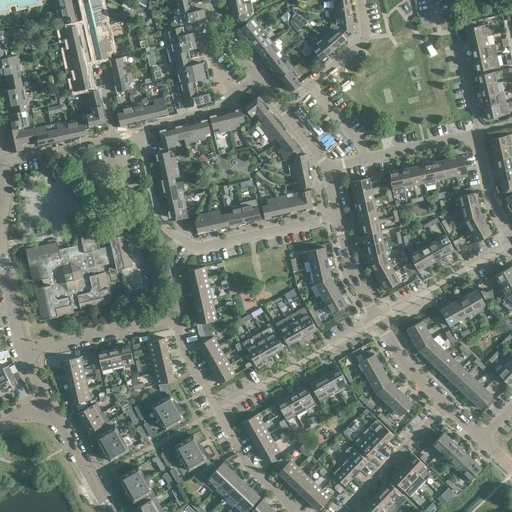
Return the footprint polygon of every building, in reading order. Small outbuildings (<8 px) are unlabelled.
[(0,0),(0,11),(7,9),(6,4),(12,3),(10,0),(0,0)] [(53,0),(56,8),(72,5),(70,0),(53,0)] [(95,0),(82,0),(83,3),(86,3),(87,13),(103,10),(101,0),(96,0),(95,0)] [(253,14),(249,0),(230,0),(228,0),(231,16),(232,21),(237,27),(253,14)] [(348,0),(330,0),(333,1),(334,10),(349,8),(348,0)] [(193,12),(192,4),(178,7),(179,15),(178,15),(179,24),(206,18),(204,10),(193,12)] [(72,5),(56,8),(58,19),(63,18),(64,23),(77,20),(76,14),(74,15),(72,5)] [(340,28),(349,32),(353,34),(349,8),(334,10),(328,11),(329,17),(330,19),(331,19),(335,19),(339,19),(340,28)] [(103,10),(87,13),(89,23),(87,23),(88,29),(102,27),(101,20),(106,19),(103,10)] [(427,11),(418,12),(421,34),(430,33),(427,11)] [(449,14),(441,16),(444,29),(453,27),(449,14)] [(293,18),(291,25),(298,33),(305,26),(293,18)] [(240,32),(249,43),(264,31),(260,26),(258,27),(252,20),(239,30),(240,32)] [(465,24),(466,29),(468,40),(492,35),(490,24),(476,27),(475,21),(465,24)] [(78,35),(75,25),(59,29),(62,39),(67,38),(68,43),(81,40),(80,34),(78,35)] [(88,29),(89,32),(89,36),(91,36),(93,45),(110,42),(108,31),(103,32),(102,27),(88,29)] [(186,43),(192,42),(196,41),(194,34),(185,36),(183,28),(163,32),(166,48),(186,43)] [(329,32),(322,38),(332,51),(353,34),(349,32),(340,28),(332,35),(329,32)] [(249,43),(259,55),(271,44),(266,38),(268,36),(265,32),(264,31),(249,43)] [(492,35),(468,40),(471,50),(494,45),(492,35)] [(332,51),(322,38),(314,44),(317,47),(312,51),(320,61),(332,51)] [(64,50),(66,60),(83,56),(81,48),(83,47),(81,40),(68,43),(69,49),(64,50)] [(196,41),(192,42),(186,43),(166,48),(170,63),(175,62),(190,59),(188,51),(198,49),(196,41)] [(95,55),(93,55),(95,61),(108,59),(107,53),(112,51),(110,42),(93,45),(95,55)] [(259,55),(264,61),(269,67),(279,59),(275,55),(278,52),(271,44),(259,55)] [(435,51),(430,44),(427,47),(432,53),(435,51)] [(494,45),(471,50),(473,61),(497,56),(494,45)] [(0,67),(14,64),(19,63),(17,55),(7,57),(5,50),(0,51),(0,67)] [(299,52),(291,57),(295,62),(302,56),(299,52)] [(83,56),(66,60),(69,70),(74,69),(75,74),(88,71),(87,67),(85,67),(83,56)] [(497,56),(473,61),(475,72),(499,67),(497,56)] [(109,61),(110,68),(112,67),(114,77),(130,73),(128,63),(126,63),(125,57),(109,61)] [(177,78),(203,72),(202,64),(197,65),(192,67),(190,59),(175,62),(177,69),(175,70),(177,78)] [(269,67),(279,80),(292,69),(286,62),(283,64),(279,59),(269,67)] [(14,64),(0,67),(0,75),(4,75),(6,82),(20,79),(19,72),(21,71),(19,63),(14,64)] [(289,92),(299,84),(295,79),(298,77),(292,69),(279,80),(289,92)] [(73,91),(80,90),(90,87),(88,79),(90,79),(88,71),(75,74),(76,80),(71,81),(73,91)] [(181,85),(182,93),(197,90),(195,82),(205,80),(203,72),(177,78),(179,86),(181,85)] [(494,72),(476,76),(479,87),(497,83),(494,72)] [(130,73),(114,77),(116,86),(114,86),(116,93),(129,90),(128,84),(132,83),(130,73)] [(0,91),(0,99),(25,94),(24,86),(22,87),(20,79),(6,82),(8,90),(0,91)] [(497,83),(479,87),(481,98),(499,94),(497,83)] [(198,97),(197,90),(182,93),(184,100),(182,101),(184,109),(206,104),(210,103),(208,95),(198,97)] [(98,91),(96,91),(82,94),(84,105),(89,103),(91,109),(100,107),(103,106),(102,100),(100,100),(98,91)] [(499,94),(481,98),(484,108),(506,103),(503,93),(499,94)] [(12,113),(20,111),(27,110),(25,102),(27,102),(25,94),(0,99),(0,104),(1,108),(10,105),(12,113)] [(255,114),(258,119),(266,112),(262,108),(265,106),(258,98),(244,109),(249,115),(251,118),(255,114)] [(132,106),(135,122),(145,120),(146,122),(151,120),(148,107),(146,99),(144,99),(142,100),(142,101),(142,102),(142,103),(142,104),(132,106)] [(148,107),(151,120),(158,119),(157,117),(167,115),(163,99),(153,101),(154,106),(148,107)] [(511,101),(506,103),(484,108),(485,114),(482,115),(483,120),(487,122),(498,120),(497,117),(509,114),(508,108),(511,106),(511,101)] [(117,115),(120,128),(126,126),(126,124),(135,122),(132,106),(122,108),(123,113),(117,115)] [(100,107),(91,109),(92,114),(87,115),(89,126),(107,122),(105,116),(103,116),(103,113),(101,113),(100,107)] [(235,113),(226,115),(229,132),(240,130),(239,124),(244,123),(244,119),(249,115),(244,109),(235,112),(235,113)] [(22,119),(20,111),(12,113),(9,114),(12,129),(5,130),(6,136),(19,134),(18,131),(23,130),(23,127),(28,126),(27,118),(22,119)] [(266,112),(258,119),(262,123),(258,126),(264,135),(277,124),(271,116),(273,115),(269,111),(266,112)] [(229,132),(226,115),(216,118),(216,116),(210,117),(213,130),(219,129),(219,134),(229,132)] [(66,122),(69,138),(79,136),(79,138),(90,136),(88,129),(84,130),(83,124),(77,125),(76,120),(66,122)] [(201,124),(191,126),(195,142),(205,140),(204,135),(210,133),(207,120),(200,122),(201,124)] [(60,140),(69,138),(66,122),(56,124),(51,125),(54,143),(60,142),(60,140)] [(275,139),(278,144),(289,135),(285,131),(284,132),(277,124),(264,135),(271,143),(275,139)] [(424,136),(438,131),(435,124),(422,129),(424,136)] [(29,129),(32,141),(37,140),(38,144),(48,142),(48,144),(54,143),(51,125),(45,126),(29,129)] [(181,126),(175,128),(178,141),(184,140),(185,145),(195,142),(191,126),(181,129),(181,126)] [(159,151),(163,150),(174,147),(173,142),(178,141),(175,128),(169,129),(170,131),(166,132),(165,130),(159,132),(162,143),(158,143),(159,151)] [(19,134),(6,136),(8,142),(20,140),(19,134)] [(289,159),(293,158),(305,156),(299,148),(299,147),(297,148),(291,141),(292,140),(289,135),(278,144),(282,148),(278,151),(284,159),(287,156),(289,159)] [(511,135),(490,140),(493,151),(511,146),(511,135)] [(511,157),(511,146),(493,151),(495,161),(511,157)] [(159,161),(161,171),(177,168),(175,157),(169,158),(168,153),(155,156),(157,162),(159,161)] [(291,175),(307,172),(305,162),(307,162),(306,156),(305,156),(293,158),(294,164),(289,165),(291,175)] [(451,159),(455,177),(466,174),(462,157),(451,159)] [(511,157),(495,161),(497,172),(511,168),(511,157)] [(451,159),(441,161),(445,179),(455,177),(451,159)] [(430,164),(434,181),(445,179),(441,161),(430,164)] [(430,164),(420,166),(424,184),(434,181),(430,164)] [(409,168),(413,186),(424,184),(420,166),(409,168)] [(177,168),(161,171),(163,181),(161,182),(162,187),(175,184),(174,179),(179,178),(177,168)] [(409,168),(399,171),(404,193),(414,191),(413,186),(409,168)] [(511,180),(511,168),(497,172),(500,183),(511,180)] [(393,196),(404,193),(399,171),(388,173),(393,196)] [(307,172),(291,175),(293,185),(298,184),(299,190),(312,187),(311,181),(309,182),(307,172)] [(371,190),(368,179),(351,183),(353,193),(371,190)] [(507,197),(511,194),(511,180),(500,183),(502,193),(505,193),(507,197)] [(165,193),(167,202),(183,199),(181,189),(176,190),(175,184),(162,187),(163,193),(165,193)] [(373,200),(373,199),(371,190),(353,193),(355,204),(373,200)] [(299,199),(294,200),(297,213),(312,210),(310,199),(314,198),(312,191),(298,194),(299,199)] [(457,198),(460,208),(478,204),(475,194),(457,198)] [(290,215),(297,213),(294,200),(288,202),(286,197),(277,199),(280,215),(289,213),(290,215)] [(183,199),(167,202),(169,212),(167,212),(169,219),(174,218),(175,221),(187,219),(185,209),(183,199)] [(267,206),(262,207),(265,220),(271,219),(270,217),(280,215),(277,199),(266,201),(267,206)] [(373,200),(355,204),(358,215),(375,211),(373,200)] [(462,219),(480,215),(478,204),(460,208),(462,219)] [(250,205),(240,207),(244,223),(253,221),(254,223),(260,222),(257,208),(251,210),(250,205)] [(226,215),(229,228),(235,227),(234,225),(244,223),(240,207),(230,209),(231,214),(226,215)] [(358,215),(360,225),(378,221),(375,211),(358,215)] [(219,212),(209,214),(213,230),(222,228),(223,230),(229,228),(226,215),(220,217),(219,212)] [(191,223),(192,230),(196,230),(197,235),(204,234),(203,232),(213,230),(209,214),(199,216),(200,221),(191,223)] [(463,222),(469,233),(485,224),(480,215),(462,219),(463,222)] [(380,232),(380,229),(378,221),(360,225),(362,236),(380,232)] [(469,233),(475,243),(491,234),(485,224),(469,233)] [(95,225),(80,229),(79,229),(82,245),(59,250),(57,243),(26,250),(33,282),(42,279),(44,286),(35,289),(42,320),(73,313),(72,309),(80,307),(81,310),(113,303),(105,272),(102,273),(100,266),(115,262),(117,270),(133,266),(126,235),(110,238),(111,246),(100,248),(95,225)] [(380,232),(362,236),(365,246),(382,242),(380,232)] [(445,235),(436,241),(444,256),(454,251),(445,235)] [(427,246),(436,261),(444,256),(436,241),(427,246)] [(385,253),(384,249),(382,242),(365,246),(367,257),(385,253)] [(427,246),(418,251),(427,266),(436,261),(427,246)] [(324,248),(310,251),(306,252),(309,262),(326,258),(324,248)] [(427,266),(418,251),(408,256),(417,272),(427,266)] [(385,253),(367,257),(369,266),(373,272),(388,263),(386,259),(385,253)] [(326,258),(309,262),(311,273),(328,269),(326,258)] [(373,272),(378,282),(394,272),(388,263),(373,272)] [(397,274),(405,271),(402,264),(394,267),(397,274)] [(189,282),(207,278),(204,267),(187,271),(189,282)] [(511,278),(511,272),(509,268),(494,276),(499,286),(511,278)] [(328,269),(311,273),(314,285),(331,279),(328,269)] [(394,272),(378,282),(384,291),(399,282),(394,272)] [(189,282),(192,293),(209,289),(207,278),(189,282)] [(504,295),(511,290),(511,278),(499,286),(504,295)] [(331,279),(314,285),(320,297),(336,288),(331,279)] [(325,306),(341,297),(336,288),(320,297),(325,306)] [(192,293),(194,303),(212,299),(209,289),(192,293)] [(297,295),(295,292),(294,289),(284,295),(287,300),(296,295),(297,295)] [(466,296),(475,311),(484,306),(476,290),(466,296)] [(456,298),(457,301),(466,316),(468,320),(477,315),(475,311),(466,296),(462,298),(462,296),(460,296),(456,298)] [(346,306),(341,297),(325,306),(331,315),(333,320),(344,314),(341,309),(346,306)] [(194,303),(196,314),(214,310),(212,299),(194,303)] [(448,306),(457,321),(466,316),(457,301),(448,306)] [(448,306),(439,311),(448,327),(457,321),(448,306)] [(294,314),(306,335),(310,333),(311,334),(312,334),(316,332),(317,331),(304,308),(294,314)] [(216,321),(214,310),(196,314),(199,324),(196,325),(198,335),(203,333),(201,324),(216,321)] [(285,319),(298,342),(302,340),(303,338),(302,337),(306,335),(294,314),(285,319)] [(252,319),(249,315),(242,319),(242,320),(244,323),(252,319)] [(511,327),(511,321),(506,316),(503,319),(501,322),(510,330),(511,327)] [(275,325),(288,347),(287,345),(291,343),(292,344),(293,345),(298,342),(285,319),(275,325)] [(426,331),(421,321),(405,330),(411,339),(426,331)] [(339,326),(344,337),(354,332),(349,322),(339,326)] [(283,349),(271,327),(261,333),(274,356),(278,353),(279,352),(278,351),(282,349),(283,350),(283,349)] [(257,335),(252,338),(263,359),(268,357),(268,358),(270,358),(274,356),(261,333),(258,328),(255,329),(255,331),(257,335)] [(336,331),(331,334),(336,341),(341,339),(336,331)] [(411,339),(417,351),(432,340),(426,331),(411,339)] [(198,346),(203,356),(219,347),(213,337),(208,340),(203,333),(198,335),(203,343),(198,346)] [(215,339),(218,344),(224,340),(220,335),(215,339)] [(147,342),(149,353),(167,349),(164,338),(147,342)] [(263,359),(252,338),(242,344),(255,367),(260,364),(260,363),(259,361),(263,359)] [(432,340),(417,351),(427,360),(439,347),(432,340)] [(129,345),(119,348),(123,366),(134,363),(129,345)] [(203,356),(208,365),(224,356),(219,347),(203,356)] [(427,360),(434,367),(446,354),(439,347),(427,360)] [(119,348),(108,350),(112,368),(123,366),(119,348)] [(167,349),(149,353),(151,363),(169,359),(167,349)] [(101,371),(112,368),(108,350),(97,353),(101,371)] [(496,351),(492,356),(495,359),(500,354),(496,351)] [(446,354),(434,367),(441,374),(454,361),(446,354)] [(363,373),(379,364),(373,355),(358,363),(363,373)] [(208,365),(214,374),(229,366),(224,356),(208,365)] [(81,357),(63,361),(65,372),(83,368),(81,357)] [(511,361),(509,358),(502,366),(511,375),(511,361)] [(151,363),(154,374),(172,370),(169,359),(151,363)] [(60,361),(47,363),(50,375),(62,372),(60,361)] [(441,374),(449,381),(461,368),(454,361),(441,374)] [(368,382),(384,373),(379,364),(363,373),(368,382)] [(8,365),(0,369),(0,392),(1,395),(10,390),(9,388),(17,383),(8,365)] [(235,375),(229,366),(214,374),(219,384),(235,375)] [(328,374),(338,392),(345,388),(347,392),(349,393),(351,391),(337,366),(336,367),(332,369),(332,370),(332,372),(328,374)] [(494,373),(508,387),(511,383),(511,375),(502,366),(494,373)] [(83,368),(65,372),(67,382),(85,378),(83,368)] [(469,375),(461,368),(449,381),(456,388),(469,375)] [(172,370),(154,374),(156,385),(158,384),(168,382),(174,380),(172,370)] [(375,393),(389,382),(384,373),(368,382),(375,393)] [(318,377),(329,397),(338,392),(328,374),(324,376),(323,375),(322,375),(318,377)] [(456,388),(464,395),(476,382),(469,375),(456,388)] [(309,383),(308,384),(319,403),(329,397),(318,377),(313,380),(313,381),(314,382),(310,384),(309,383)] [(85,378),(67,382),(70,393),(88,389),(85,378)] [(184,419),(170,394),(170,389),(168,382),(158,384),(160,391),(165,392),(167,396),(151,405),(165,430),(184,419)] [(389,382),(375,393),(384,402),(396,389),(389,382)] [(464,395),(471,402),(484,389),(476,382),(464,395)] [(294,391),(305,411),(315,405),(304,386),(304,388),(300,390),(300,389),(298,388),(294,391)] [(88,389),(70,393),(72,404),(90,400),(88,389)] [(396,389),(384,402),(392,409),(404,396),(396,389)] [(484,389),(471,402),(479,410),(491,397),(484,389)] [(286,398),(296,416),(305,411),(294,391),(290,393),(289,395),(290,396),(286,398)] [(506,408),(511,400),(511,399),(506,395),(492,413),(498,417),(506,408)] [(404,396),(392,409),(399,417),(411,403),(404,396)] [(296,416),(286,398),(282,400),(281,399),(280,399),(275,401),(275,402),(286,422),(296,416)] [(102,413),(96,403),(78,413),(83,423),(102,413)] [(89,433),(93,430),(109,421),(103,412),(102,413),(83,423),(89,433)] [(247,433),(263,424),(257,414),(241,423),(247,433)] [(369,428),(385,444),(393,436),(377,420),(369,428)] [(129,450),(119,433),(115,425),(112,427),(109,421),(93,430),(96,436),(110,461),(129,450)] [(263,424),(247,433),(252,442),(268,434),(263,424)] [(397,441),(401,447),(420,431),(415,425),(397,441)] [(361,436),(378,451),(385,444),(369,428),(361,436)] [(436,454),(450,440),(442,433),(429,447),(436,454)] [(268,434),(252,442),(258,452),(273,443),(268,434)] [(209,464),(206,460),(207,460),(193,435),(174,446),(188,471),(204,462),(207,466),(204,470),(209,475),(217,468),(211,463),(209,464)] [(354,444),(357,447),(370,460),(378,451),(361,436),(354,444)] [(450,440),(436,454),(444,461),(457,447),(450,440)] [(273,443),(258,452),(263,461),(268,458),(271,464),(276,460),(273,456),(279,452),(273,443)] [(344,453),(344,454),(343,455),(359,470),(367,462),(351,447),(350,448),(349,448),(348,449),(347,450),(346,451),(345,451),(345,452),(344,453)] [(457,447),(444,461),(451,468),(465,454),(457,447)] [(405,463),(424,481),(429,476),(432,479),(434,479),(436,477),(412,454),(411,454),(411,455),(408,458),(408,459),(405,463)] [(465,454),(451,468),(459,475),(472,461),(465,454)] [(359,470),(343,455),(336,463),(352,478),(359,470)] [(277,474),(285,481),(298,468),(290,461),(283,467),(276,460),(271,464),(279,471),(277,474)] [(472,461),(459,475),(466,483),(480,468),(472,461)] [(207,478),(217,488),(232,472),(223,463),(217,468),(209,475),(207,478)] [(352,478),(336,463),(328,470),(344,486),(352,478)] [(397,470),(417,489),(424,481),(405,463),(402,466),(400,466),(397,470)] [(119,477),(133,502),(136,507),(142,504),(139,498),(152,491),(138,467),(119,477)] [(285,481),(293,488),(306,475),(298,468),(285,481)] [(390,478),(390,479),(409,497),(409,496),(417,489),(397,470),(393,474),(393,475),(394,476),(391,479),(390,478)] [(217,488),(226,496),(241,480),(232,472),(217,488)] [(306,475),(293,488),(301,496),(313,483),(306,475)] [(226,496),(235,505),(250,489),(241,480),(226,496)] [(313,483),(301,496),(309,503),(321,490),(313,483)] [(388,483),(380,491),(398,508),(406,501),(406,500),(388,483)] [(339,494),(343,490),(337,484),(334,487),(334,489),(339,494)] [(250,489),(235,505),(242,511),(246,511),(260,498),(250,489)] [(329,498),(321,490),(309,503),(317,511),(329,498)] [(380,491),(373,498),(386,511),(394,511),(398,508),(380,491)] [(447,501),(446,501),(441,496),(437,499),(443,505),(447,501)] [(131,511),(155,511),(160,509),(154,498),(131,511)] [(386,511),(373,498),(365,506),(371,511),(386,511)] [(196,509),(200,506),(194,500),(190,504),(196,509)] [(250,511),(268,511),(271,509),(262,500),(250,511)]
